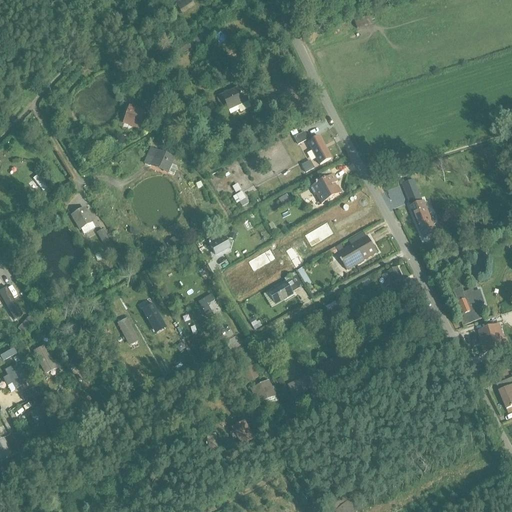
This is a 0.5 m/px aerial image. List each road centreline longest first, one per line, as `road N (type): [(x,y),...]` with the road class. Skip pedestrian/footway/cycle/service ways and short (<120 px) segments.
road 1 (residential): [(406,251),(27,464),(4,417)]
road 2 (residential): [(456,346),(270,447),(277,464),(218,506)]
road 3 (residential): [(406,251),(275,0)]
road 4 (residential): [(118,0),(29,98)]
road 5 (residential): [(511,454),(456,346)]
